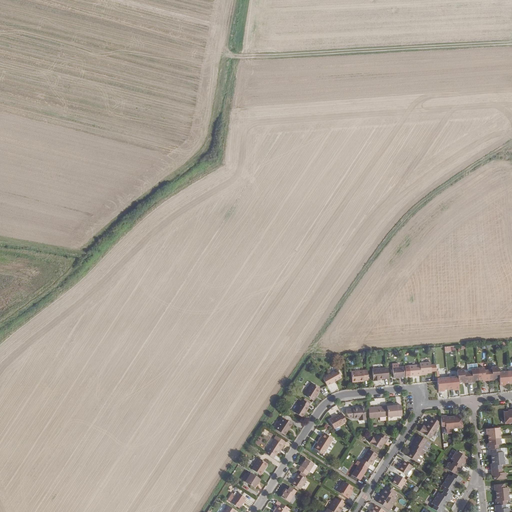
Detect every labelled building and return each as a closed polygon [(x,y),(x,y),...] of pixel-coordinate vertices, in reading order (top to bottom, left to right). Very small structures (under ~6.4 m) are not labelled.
[(419,365),(420,375),(425,374),(424,373),(427,373),(431,373),(431,371),(436,371),(435,364),(430,364),(430,362),(419,363),(419,365)] [(409,366),(409,376),(420,375),(419,365),(409,366)] [(392,368),(393,378),(404,377),(403,367),(392,368)] [(494,378),(499,378),(498,375),(498,373),(498,367),(491,367),(491,370),(487,370),(488,380),(492,380),(492,377),(494,377),(494,378)] [(372,369),(373,381),(379,380),(379,379),(388,378),(387,368),(372,369)] [(477,369),(478,380),(483,379),(483,378),(484,378),(485,381),(488,380),(487,370),(484,371),(484,368),(477,369)] [(322,378),(327,386),(341,378),(337,369),(322,378)] [(474,380),(478,380),(477,369),(470,369),(471,372),(467,372),(468,382),(472,382),(472,379),(474,379),(474,380)] [(351,371),(352,382),(364,381),(364,380),(368,380),(367,370),(351,371)] [(457,377),(458,382),(462,381),(462,380),(464,380),(464,383),(468,382),(467,372),(464,373),(464,370),(457,371),(457,377)] [(505,383),(510,383),(508,371),(502,372),(498,373),(498,375),(499,378),(499,385),(503,385),(503,382),(505,382),(505,383)] [(455,390),(459,389),(458,382),(457,377),(447,378),(448,389),(453,388),(453,387),(455,387),(455,390)] [(437,379),(438,391),(442,391),(442,388),(443,388),(444,389),(448,389),(447,378),(437,379)] [(313,401),(320,388),(312,383),(304,395),(313,401)] [(294,412),(302,417),(308,407),(307,407),(309,404),(302,399),(294,412)] [(368,408),(369,418),(387,417),(386,405),(382,405),(382,406),(368,408)] [(387,417),(401,416),(401,405),(390,406),(390,405),(386,405),(387,417)] [(346,409),(349,418),(353,418),(353,419),(358,418),(360,418),(360,419),(365,419),(364,407),(352,408),(346,409)] [(511,409),(509,410),(510,413),(508,413),(508,412),(503,412),(504,423),(511,423),(511,422),(511,409)] [(329,419),(334,429),(343,424),(342,423),(346,421),(342,414),(338,416),(338,414),(329,419)] [(462,427),(461,414),(457,415),(457,417),(456,418),(455,416),(451,417),(452,428),(462,427)] [(444,416),(440,417),(442,429),(452,428),(451,417),(446,417),(446,419),(444,419),(444,416)] [(430,438),(438,426),(438,421),(431,417),(425,426),(421,432),(430,438)] [(275,430),(284,435),(292,424),(283,418),(275,430)] [(501,444),(500,438),(500,431),(499,427),(493,428),(485,429),(486,433),(488,432),(489,434),(487,434),(488,444),(490,444),(490,445),(487,446),(487,449),(489,449),(489,453),(492,453),(492,455),(491,455),(491,459),(492,464),(493,464),(493,466),(490,466),(491,474),(494,473),(494,475),(493,475),(493,480),(505,479),(505,472),(501,472),(501,465),(504,465),(503,452),(499,452),(499,448),(498,448),(497,445),(501,444)] [(323,454),(333,439),(323,432),(320,437),(321,437),(314,448),(323,454)] [(370,443),(380,449),(383,444),(384,444),(388,438),(381,433),(379,433),(378,435),(376,434),(374,437),(370,443)] [(278,451),(279,452),(286,442),(276,435),(274,438),(282,444),(278,451)] [(265,453),(273,458),(275,455),(278,451),(282,444),(274,438),(266,450),(267,450),(265,453)] [(406,456),(419,463),(423,456),(411,448),(406,456)] [(367,467),(368,467),(370,464),(371,465),(377,455),(376,454),(370,450),(368,449),(362,459),(361,458),(359,462),(367,467)] [(460,470),(462,467),(464,463),(462,462),(463,460),(464,461),(466,457),(456,450),(450,459),(453,461),(451,464),(448,462),(445,468),(453,473),(451,476),(448,474),(445,479),(441,485),(444,487),(442,490),(443,491),(441,494),(438,492),(431,503),(434,505),(432,508),(437,511),(441,511),(443,510),(440,509),(441,508),(442,508),(447,501),(446,500),(447,498),(450,500),(452,497),(451,496),(453,492),(451,491),(452,490),(453,490),(458,483),(457,482),(458,480),(460,482),(462,479),(455,474),(458,471),(457,470),(458,468),(460,470)] [(260,475),(268,464),(258,458),(251,469),(260,475)] [(306,475),(313,463),(305,458),(298,470),(300,472),(306,475)] [(351,475),(359,480),(366,470),(365,470),(367,467),(359,462),(358,461),(355,464),(357,465),(351,475)] [(397,470),(406,475),(412,466),(403,461),(397,470)] [(241,479),(245,481),(250,473),(248,471),(247,474),(245,473),(241,479)] [(245,482),(254,488),(257,482),(258,483),(260,480),(250,473),(245,481),(245,482)] [(300,489),(306,479),(304,478),(299,474),(297,473),(291,483),(300,489)] [(392,483),(400,488),(406,480),(397,474),(394,477),(395,478),(392,483)] [(351,491),(353,487),(343,481),(336,491),(348,499),(351,493),(350,492),(351,491)] [(508,501),(508,494),(507,487),(504,487),(504,484),(494,485),(494,488),(497,488),(497,490),(496,490),(496,495),(496,499),(498,499),(498,501),(495,501),(496,505),(494,505),(495,509),(497,509),(497,511),(496,511),(507,511),(507,507),(505,508),(504,504),(506,504),(505,501),(508,501)] [(377,502),(386,508),(389,503),(393,505),(398,498),(394,495),(396,492),(386,485),(381,492),(382,493),(377,502)] [(280,497),(289,502),(295,491),(289,487),(287,490),(286,489),(283,493),(280,497)] [(243,502),(246,498),(237,492),(230,503),(238,508),(242,502),(243,502)] [(332,511),(338,511),(344,504),(342,503),(337,499),(335,498),(328,509),(332,511)] [(273,511),(286,511),(289,509),(277,501),(275,504),(278,506),(273,511)]
